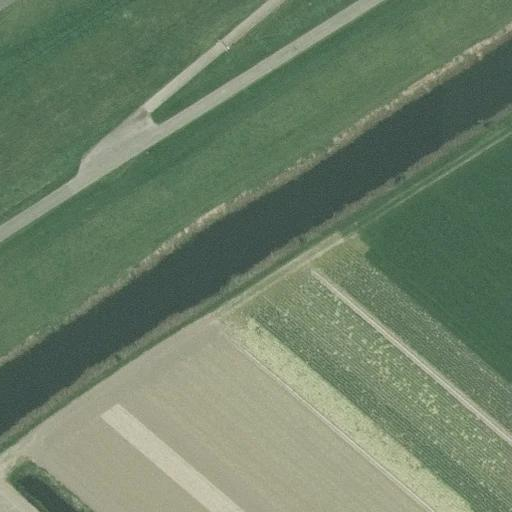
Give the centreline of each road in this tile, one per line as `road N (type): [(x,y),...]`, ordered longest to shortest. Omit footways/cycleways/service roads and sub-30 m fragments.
road 1 (unclassified): [(112,165),(371,0)]
road 2 (unclassified): [(112,165),(117,139),(282,0)]
road 3 (unclassified): [(0,237),(112,165)]
